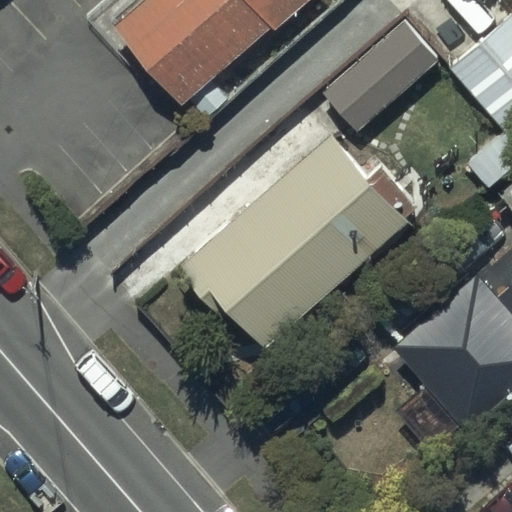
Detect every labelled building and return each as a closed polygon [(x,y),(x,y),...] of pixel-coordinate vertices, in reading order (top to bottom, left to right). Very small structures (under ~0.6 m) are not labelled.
[(124,0),(111,12),(178,89),(182,86),(202,109),(226,88),(208,67),(285,0),(124,0)] [(511,9),(508,4),(446,61),(501,123),(465,154),(487,179),(511,156),(511,9)] [(405,11),(321,82),(354,119),(435,48),(405,11)] [(369,162),(329,117),(175,251),(210,292),(219,284),(261,333),(415,201),(376,156),(369,162)] [(511,172),(498,184),(511,200),(511,172)] [(474,258),(388,332),(462,419),(511,376),(511,270),(496,284),(474,258)]
